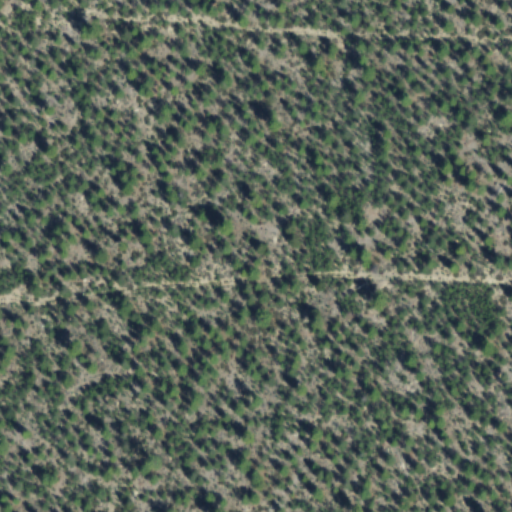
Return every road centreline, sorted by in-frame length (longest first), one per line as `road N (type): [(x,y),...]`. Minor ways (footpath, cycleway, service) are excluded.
road 1 (track): [(0,318),(299,295),(511,307)]
road 2 (track): [(187,0),(403,57),(511,53)]
